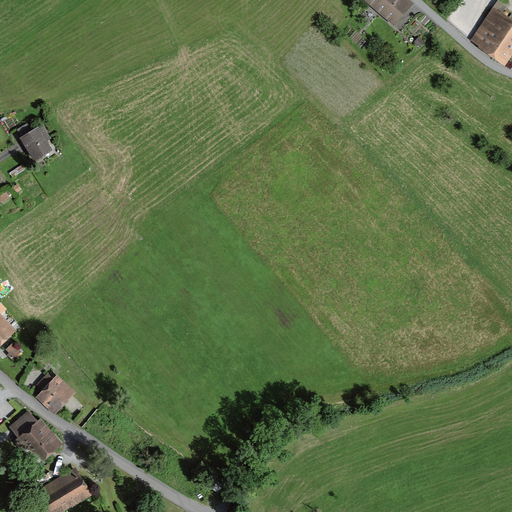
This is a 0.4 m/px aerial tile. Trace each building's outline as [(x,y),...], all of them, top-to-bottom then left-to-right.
[(373,2),(394,20),(407,4),(402,0),(355,0),(352,4),(355,7),(362,0),(363,0),(369,6),(373,2)] [(511,21),(493,9),(472,39),(502,59),(511,45),(511,21)] [(361,16),(371,25),(375,20),(364,11),(361,16)] [(415,42),(420,46),(424,42),(419,38),(415,42)] [(28,123),(17,130),(21,136),(32,129),(28,123)] [(22,138),(35,159),(50,149),(37,129),(22,138)] [(0,194),(0,196),(3,201),(12,194),(8,188),(0,194)] [(0,340),(10,331),(0,320),(0,340)] [(9,355),(12,358),(19,351),(12,344),(7,349),(11,353),(9,355)] [(41,396),(54,409),(70,393),(49,374),(38,385),(45,392),(41,396)] [(11,427),(19,436),(37,421),(29,412),(11,427)] [(57,445),(37,421),(19,436),(39,460),(57,445)] [(37,492),(49,511),(55,511),(87,492),(73,469),(62,476),(65,482),(54,488),(51,483),(37,492)]
